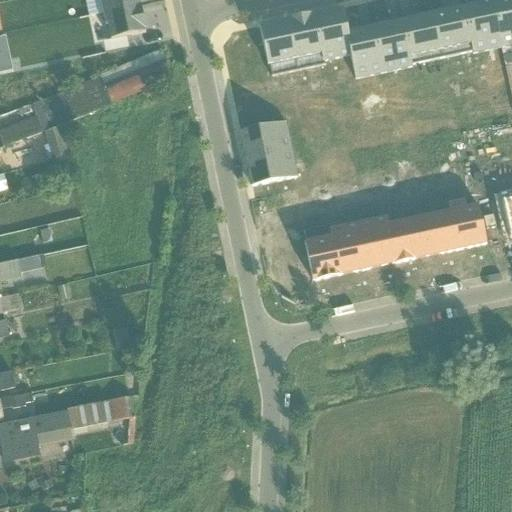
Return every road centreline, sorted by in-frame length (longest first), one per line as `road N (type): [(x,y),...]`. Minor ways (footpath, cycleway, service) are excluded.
road 1 (residential): [(193,17),(261,345)]
road 2 (residential): [(511,290),(261,345)]
road 3 (residential): [(261,345),(270,384),(263,511)]
